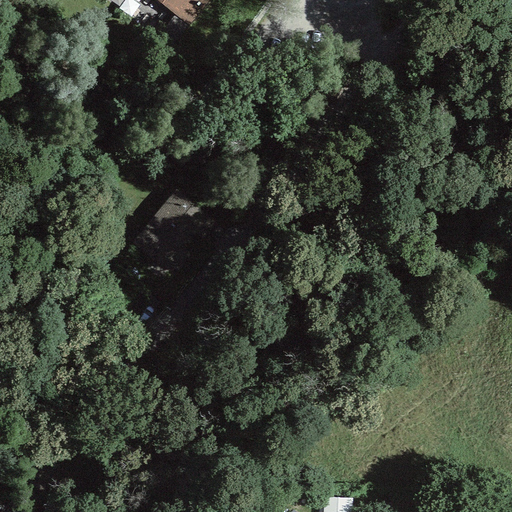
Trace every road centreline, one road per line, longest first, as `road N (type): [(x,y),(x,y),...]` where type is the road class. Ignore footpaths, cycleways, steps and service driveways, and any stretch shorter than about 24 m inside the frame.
road 1 (residential): [(297,161),(12,511)]
road 2 (unclassified): [(0,147),(297,161)]
road 3 (residential): [(427,0),(297,161)]
